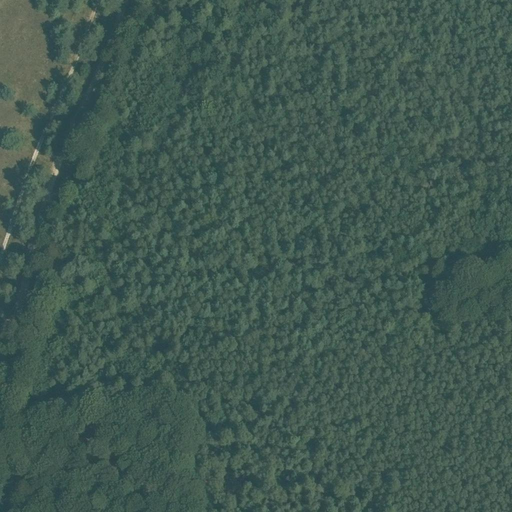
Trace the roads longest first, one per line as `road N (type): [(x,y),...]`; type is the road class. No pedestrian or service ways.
road 1 (track): [(0,353),(39,207),(125,0)]
road 2 (unknown): [(95,0),(0,254)]
